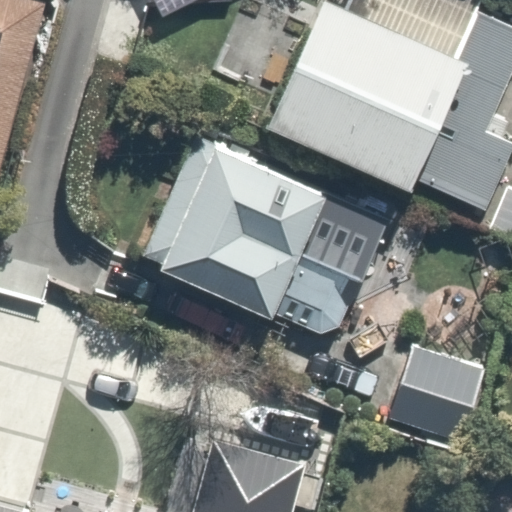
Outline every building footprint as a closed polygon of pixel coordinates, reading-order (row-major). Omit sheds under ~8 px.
[(0,0),(0,188),(53,0),(0,0)] [(152,0),(164,24),(213,0),(152,0)] [(457,60),(343,9),(284,144),(430,207),(436,192),(497,219),(511,184),(511,135),(503,131),(511,109),(511,28),(477,14),(457,60)] [(331,206),(229,153),(165,277),(286,339),(321,270),(369,295),(405,224),(339,190),(331,206)] [(487,369),(405,337),(376,413),(457,445),(487,369)]
